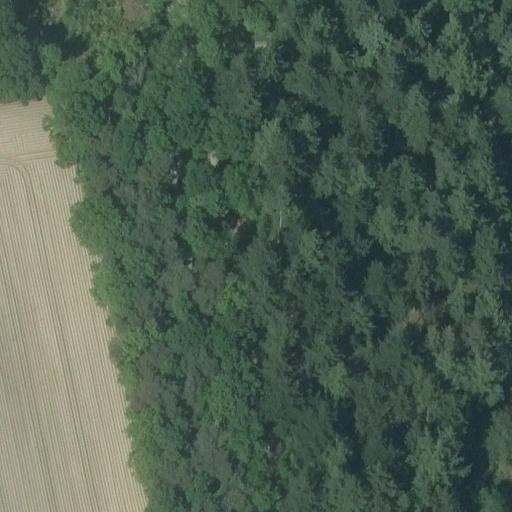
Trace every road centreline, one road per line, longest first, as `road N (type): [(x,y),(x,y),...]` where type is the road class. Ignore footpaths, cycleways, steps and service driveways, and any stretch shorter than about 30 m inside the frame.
road 1 (track): [(283,511),(192,49)]
road 2 (track): [(511,12),(192,49)]
